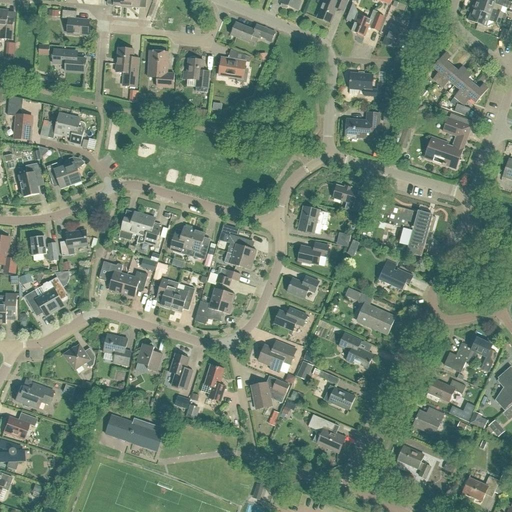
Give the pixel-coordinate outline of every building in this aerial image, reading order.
[(127,0),(127,7),(140,8),(140,0),(145,0),(147,0),(146,0),(127,0)] [(250,0),(242,0),(240,6),(252,12),(257,3),(250,0)] [(301,2),(301,0),(281,0),(280,3),(298,11),(302,2),(301,2)] [(319,7),(310,4),(311,0),(304,0),(297,19),(313,24),(319,7)] [(344,12),(348,0),(336,0),(336,2),(330,0),(324,0),(317,18),(331,24),(337,9),(344,12)] [(493,10),(496,4),(503,7),(505,1),(504,0),(484,0),(475,0),(472,9),(502,19),(504,14),(493,10)] [(505,1),(503,7),(502,7),(510,10),(511,4),(505,1)] [(347,21),(355,24),(351,32),(358,35),(357,36),(364,38),(369,27),(371,28),(371,29),(378,32),(384,17),(373,13),(370,20),(358,16),(354,5),(347,21)] [(500,25),(502,19),(472,9),(468,21),(487,28),(489,21),(500,25)] [(0,11),(0,39),(12,40),(13,23),(8,22),(9,12),(0,11)] [(68,34),(88,36),(89,21),(76,20),(77,12),(63,11),(62,19),(69,20),(68,34)] [(424,12),(419,24),(423,26),(428,28),(429,25),(432,15),(425,13),(424,12)] [(417,43),(423,26),(419,24),(414,22),(410,33),(406,32),(406,31),(392,25),(384,45),(398,51),(404,37),(408,38),(407,39),(417,43)] [(236,23),(231,36),(250,44),(252,37),(259,40),(260,37),(266,40),(266,41),(271,43),(276,33),(269,30),(257,25),(254,31),(236,23)] [(428,28),(423,26),(417,43),(421,45),(428,28)] [(499,39),(506,42),(510,31),(503,29),(499,39)] [(376,49),(380,43),(372,36),(367,42),(376,49)] [(50,46),(40,46),(39,53),(50,54),(50,46)] [(118,49),(116,73),(124,74),(123,87),(137,88),(138,74),(132,74),(133,58),(134,50),(118,49)] [(54,51),(53,58),(53,64),(52,64),(60,65),(66,65),(65,72),(71,73),(71,75),(76,75),(76,73),(85,74),(86,60),(78,59),(74,59),(74,52),(61,51),(54,51)] [(157,88),(173,89),(174,74),(167,74),(169,53),(150,52),(148,78),(157,78),(157,88)] [(237,52),(234,60),(246,62),(249,63),(250,57),(237,52)] [(433,80),(438,85),(453,68),(447,63),(451,58),(446,54),(434,69),(439,73),(433,80)] [(183,79),(187,80),(197,81),(196,92),(208,93),(208,89),(210,73),(203,72),(204,61),(197,61),(196,59),(195,58),(192,58),(191,59),(190,60),(189,60),(187,73),(184,72),(183,79)] [(246,84),(248,76),(244,75),(246,62),(234,60),(222,58),(219,76),(237,79),(236,82),(246,84)] [(450,82),(455,86),(467,72),(463,68),(458,72),(453,68),(438,85),(443,89),(450,82)] [(455,98),(459,102),(474,85),(468,81),(472,76),(467,72),(455,86),(461,91),(455,98)] [(351,74),(349,90),(350,90),(350,95),(357,96),(357,90),(365,91),(364,96),(377,97),(377,99),(384,100),(385,86),(378,85),(378,91),(372,90),(373,76),(351,74)] [(474,85),(459,102),(464,107),(470,100),(476,104),(489,89),(484,85),(479,90),(474,85)] [(22,116),(23,106),(23,100),(10,97),(9,104),(8,116),(16,117),(14,139),(30,141),(33,117),(22,116)] [(457,105),(455,112),(458,113),(468,117),(471,109),(457,105)] [(41,136),(48,138),(53,139),(55,134),(65,137),(70,117),(59,114),(57,124),(51,123),(50,128),(47,128),(43,127),(41,136)] [(379,131),(380,115),(367,114),(366,121),(347,120),(346,137),(372,140),(373,130),(379,131)] [(70,117),(65,137),(72,138),(70,144),(81,146),(84,131),(79,130),(81,120),(70,117)] [(425,159),(456,170),(471,127),(448,119),(443,132),(457,137),(453,149),(447,147),(448,145),(432,139),(425,159)] [(405,128),(398,147),(405,149),(411,131),(405,128)] [(71,165),(65,167),(72,186),(82,182),(78,170),(85,164),(81,160),(73,158),(69,160),(71,165)] [(501,177),(511,181),(511,160),(507,159),(501,177)] [(19,176),(24,198),(39,195),(36,180),(43,178),(40,164),(26,167),(27,174),(19,176)] [(61,190),(72,186),(65,167),(59,169),(57,164),(47,168),(52,182),(58,180),(61,190)] [(344,210),(361,214),(364,203),(355,200),(358,192),(337,186),(333,199),(347,203),(344,210)] [(432,234),(436,219),(382,203),(376,221),(388,225),(388,228),(393,230),(394,226),(413,232),(412,236),(406,234),(403,242),(409,243),(407,253),(422,257),(429,233),(432,234)] [(303,208),(298,231),(314,234),(320,236),(321,231),(322,231),(323,226),(322,225),(325,213),(319,212),(319,211),(303,208)] [(133,234),(139,236),(145,216),(134,213),(133,219),(125,217),(119,238),(131,242),(133,234)] [(154,225),(155,223),(156,219),(145,216),(139,236),(140,236),(137,244),(139,244),(143,244),(144,243),(156,246),(160,234),(152,232),(154,225)] [(181,254),(187,256),(195,231),(184,228),(183,232),(182,234),(181,238),(175,236),(170,251),(181,254)] [(62,257),(69,256),(75,255),(74,248),(88,246),(86,231),(66,234),(67,242),(60,243),(62,257)] [(195,231),(187,256),(205,261),(209,246),(202,244),(205,234),(195,231)] [(236,246),(233,255),(254,261),(257,251),(243,247),(246,240),(230,235),(227,243),(236,246)] [(46,248),(44,236),(37,237),(37,238),(31,239),(32,249),(31,250),(32,257),(46,255),(47,260),(50,260),(51,262),(59,261),(56,243),(48,244),(49,248),(46,248)] [(0,264),(5,266),(4,273),(16,274),(18,260),(7,258),(10,239),(0,237),(0,264)] [(326,258),(329,247),(315,243),(314,249),(301,247),(298,262),(318,266),(321,257),(326,258)] [(224,263),(230,265),(250,271),(254,261),(233,255),(227,253),(224,263)] [(210,268),(213,256),(208,254),(205,266),(210,268)] [(157,263),(150,261),(147,270),(154,272),(157,263)] [(396,271),(394,270),(396,265),(387,261),(378,280),(391,286),(391,288),(395,290),(396,289),(402,291),(406,284),(409,285),(413,277),(397,269),(396,271)] [(106,281),(109,272),(114,274),(109,291),(122,295),(127,276),(121,274),(123,268),(122,266),(118,265),(117,266),(104,262),(99,279),(106,281)] [(165,275),(168,266),(158,264),(154,280),(160,281),(162,274),(165,275)] [(219,276),(225,278),(227,271),(219,268),(218,273),(217,275),(219,276)] [(225,278),(232,280),(239,282),(241,275),(227,271),(225,278)] [(135,278),(127,276),(122,295),(134,299),(138,287),(144,289),(148,276),(137,272),(135,278)] [(19,278),(21,285),(22,286),(33,282),(31,275),(28,275),(19,278)] [(191,285),(198,287),(201,277),(194,275),(191,285)] [(219,276),(216,283),(230,287),(232,280),(225,278),(219,276)] [(315,294),(319,282),(306,277),(303,283),(293,279),(287,293),(305,300),(308,291),(315,294)] [(45,295),(56,313),(65,307),(61,301),(68,297),(57,278),(49,283),(47,283),(44,285),(43,286),(41,288),(45,295)] [(163,280),(158,295),(164,296),(163,299),(162,303),(161,306),(172,310),(177,290),(179,285),(179,284),(169,281),(168,282),(163,280)] [(177,290),(172,310),(182,313),(185,303),(191,304),(195,290),(185,287),(183,292),(177,290)] [(215,289),(212,299),(232,305),(235,295),(215,289)] [(348,289),(345,296),(358,302),(361,295),(348,289)] [(45,295),(39,298),(35,291),(25,297),(37,317),(44,313),(47,318),(56,313),(45,295)] [(0,324),(6,324),(7,316),(16,317),(17,300),(6,300),(6,297),(0,296),(0,324)] [(201,302),(197,315),(208,318),(214,320),(221,322),(223,313),(225,314),(229,315),(232,305),(212,299),(210,305),(204,303),(201,302)] [(394,318),(369,307),(365,305),(357,322),(386,336),(394,318)] [(280,312),(274,324),(293,332),(296,324),(303,327),(308,316),(294,311),(290,309),(287,315),(280,312)] [(333,332),(335,328),(320,321),(318,326),(333,332)] [(367,369),(373,356),(358,349),(361,342),(349,336),(345,334),(339,347),(350,352),(346,362),(353,365),(353,363),(367,369)] [(128,340),(108,335),(105,345),(104,346),(103,349),(104,351),(104,353),(115,355),(113,364),(128,367),(132,352),(125,351),(128,340)] [(484,359),(485,358),(486,359),(481,369),(489,373),(498,354),(490,351),(492,347),(476,339),(472,349),(471,351),(476,354),(479,355),(479,357),(484,359)] [(265,346),(258,362),(271,367),(270,369),(279,373),(280,372),(283,363),(290,366),(296,350),(281,344),(278,351),(273,349),(265,346)] [(471,351),(472,349),(462,344),(456,357),(450,354),(444,366),(460,374),(466,362),(471,364),(476,354),(471,351)] [(85,352),(80,345),(71,351),(70,350),(63,355),(68,363),(69,362),(75,371),(86,364),(89,369),(94,366),(95,357),(90,349),(85,352)] [(148,370),(157,373),(163,355),(153,352),(155,348),(143,345),(137,364),(149,367),(148,370)] [(315,365),(318,356),(307,352),(304,360),(315,365)] [(175,355),(170,373),(175,375),(171,386),(187,391),(193,372),(186,370),(190,359),(188,359),(187,357),(182,355),(180,356),(175,355)] [(303,362),(297,377),(307,381),(313,367),(303,362)] [(211,366),(205,385),(204,385),(202,392),(210,394),(208,399),(221,403),(225,387),(220,385),(224,370),(211,366)] [(313,375),(319,377),(321,371),(316,369),(313,375)] [(496,403),(505,413),(511,406),(511,369),(499,380),(498,382),(505,390),(496,403)] [(337,386),(340,380),(321,371),(319,377),(337,386)] [(288,374),(285,382),(292,385),(296,377),(288,374)] [(251,387),(256,410),(272,407),(271,399),(282,404),(290,385),(277,380),(270,377),(268,384),(251,387)] [(462,395),(466,387),(452,381),(449,387),(434,379),(427,394),(448,404),(454,391),(462,395)] [(48,405),(53,392),(38,386),(32,384),(30,390),(20,387),(15,402),(23,404),(24,407),(27,408),(30,407),(37,410),(40,402),(48,405)] [(324,401),(329,403),(328,403),(349,412),(355,398),(335,389),(335,388),(330,386),(324,401)] [(189,407),(191,408),(194,409),(196,409),(200,397),(193,395),(189,407)] [(187,410),(190,400),(178,397),(175,406),(187,410)] [(287,402),(285,407),(290,409),(294,411),(296,406),(287,402)] [(511,406),(505,413),(503,414),(504,415),(509,421),(511,417),(511,406)] [(470,410),(462,407),(457,418),(466,422),(470,410)] [(215,414),(203,410),(202,415),(214,419),(215,414)] [(412,427),(434,437),(443,416),(432,411),(429,417),(419,412),(412,427)] [(480,418),(482,416),(475,413),(470,424),(483,430),(488,421),(480,418)] [(34,427),(37,420),(26,416),(23,423),(9,418),(3,433),(23,440),(29,425),(34,427)] [(112,416),(106,435),(134,445),(135,442),(146,446),(145,448),(157,452),(165,429),(137,420),(136,424),(112,416)] [(338,454),(345,437),(332,431),(335,425),(314,416),(309,427),(324,433),(318,445),(338,454)] [(489,427),(498,438),(504,432),(495,421),(489,427)] [(20,451),(21,447),(0,441),(0,442),(0,448),(3,450),(2,454),(0,453),(0,463),(8,463),(7,467),(14,470),(16,462),(24,462),(23,451),(20,451)] [(426,480),(431,468),(421,463),(424,455),(404,446),(397,461),(421,471),(419,476),(426,480)] [(453,475),(456,469),(447,465),(444,470),(453,475)] [(405,466),(399,477),(407,481),(413,470),(405,466)] [(0,492),(1,489),(7,492),(12,478),(1,474),(0,477),(0,492)] [(493,498),(500,482),(489,477),(486,486),(470,479),(470,477),(462,495),(462,496),(463,494),(482,502),(481,504),(482,504),(486,495),(493,498)] [(32,492),(33,492),(39,494),(39,495),(42,488),(34,485),(32,492)] [(253,499),(260,501),(264,487),(258,485),(253,499)]
